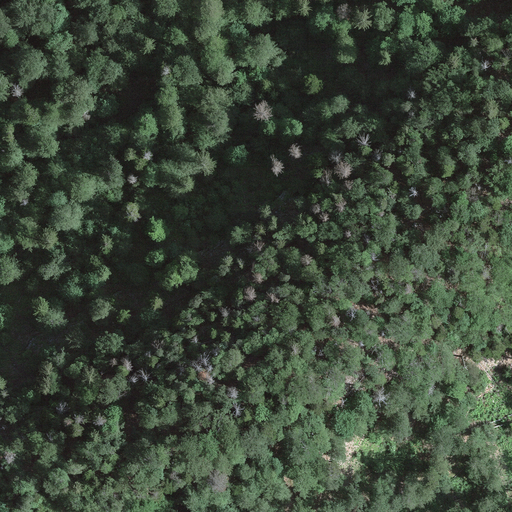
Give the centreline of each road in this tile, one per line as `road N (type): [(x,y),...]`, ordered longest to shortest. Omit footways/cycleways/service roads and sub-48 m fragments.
road 1 (track): [(0,178),(123,113),(131,98),(109,91),(0,99)]
road 2 (track): [(131,98),(212,71),(323,0)]
